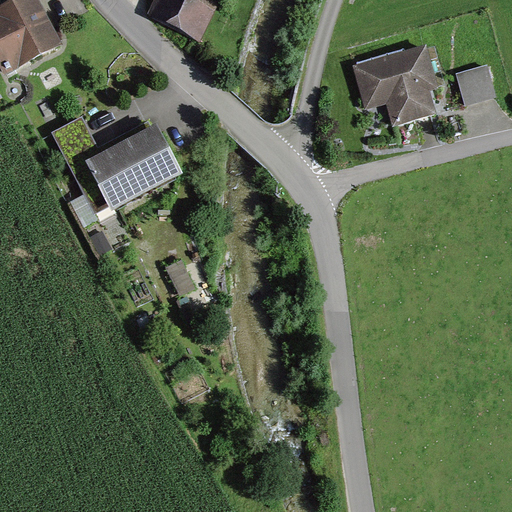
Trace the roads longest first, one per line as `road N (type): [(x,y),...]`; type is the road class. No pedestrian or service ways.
road 1 (unclassified): [(311,197),(330,262),(364,511)]
road 2 (unclassified): [(114,0),(281,159)]
road 3 (unclassified): [(311,197),(376,169),(511,136)]
road 4 (unclassified): [(336,0),(307,113),(281,159)]
